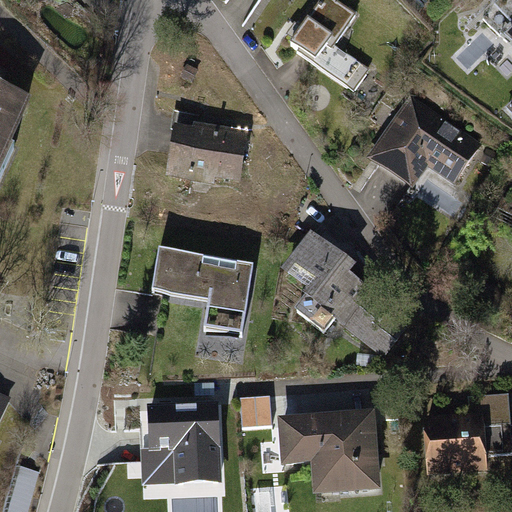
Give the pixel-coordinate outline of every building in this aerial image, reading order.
[(285,45),(325,71),(340,49),(362,16),(337,0),(326,0),(305,31),(298,26),(285,45)] [(511,53),(511,0),(504,0),(494,10),(511,28),(499,41),(511,53)] [(325,71),(359,95),(375,72),(340,49),(325,71)] [(0,93),(0,184),(16,150),(9,146),(26,106),(0,93)] [(483,149),(408,101),(366,166),(414,196),(428,174),(456,191),(483,149)] [(173,173),(244,185),(253,132),(196,123),(195,132),(180,129),(173,173)] [(340,323),(389,361),(416,326),(356,281),(364,271),(316,235),(287,273),(317,296),(301,317),(329,338),(340,323)] [(258,270),(160,257),(154,302),(210,310),(207,336),(248,341),(258,270)] [(483,419),(426,423),(430,481),(494,477),(493,458),(511,456),(511,397),(481,400),(483,419)] [(0,421),(8,403),(0,398),(0,421)] [(179,485),(219,484),(216,408),(152,410),(153,451),(178,450),(179,485)] [(381,416),(285,422),(288,474),(318,472),(319,499),(386,495),(381,416)] [(31,511),(42,472),(22,467),(9,511),(31,511)]
